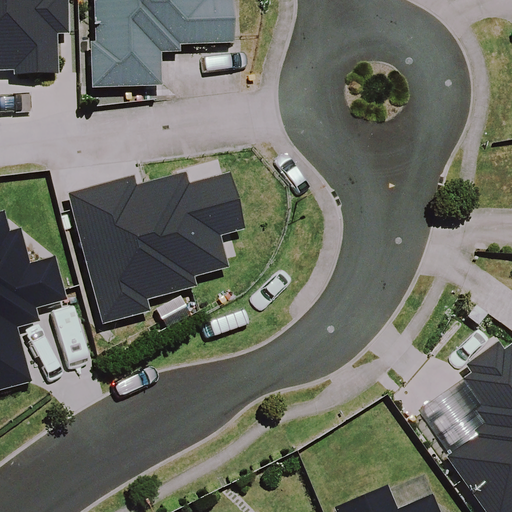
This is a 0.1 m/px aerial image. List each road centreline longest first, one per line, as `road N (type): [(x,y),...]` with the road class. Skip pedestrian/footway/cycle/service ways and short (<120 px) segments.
road 1 (residential): [(14,511),(144,421),(315,343),(368,277),(385,155)]
road 2 (residential): [(350,33),(392,31),(426,56),(435,75),(437,96),(421,134),(385,155)]
road 3 (residential): [(385,155),(329,138),(310,102),(318,60),(350,33)]
